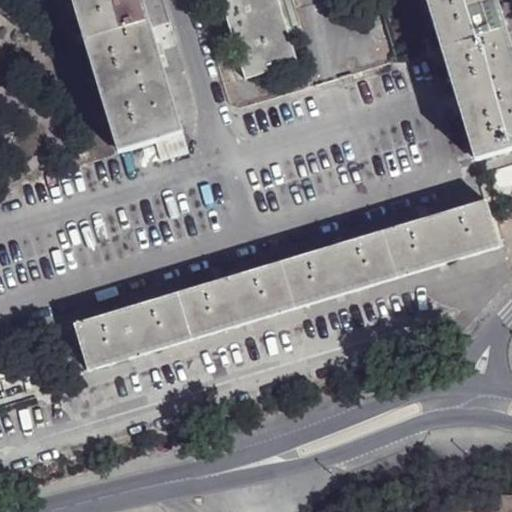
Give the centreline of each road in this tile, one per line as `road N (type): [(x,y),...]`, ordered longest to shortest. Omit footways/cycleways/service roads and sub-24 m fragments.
road 1 (residential): [(461,399),(336,422),(230,460)]
road 2 (residential): [(49,511),(230,460)]
road 3 (residential): [(334,442),(459,418)]
